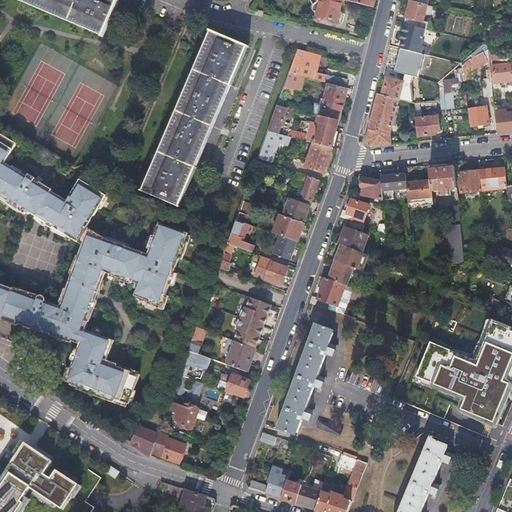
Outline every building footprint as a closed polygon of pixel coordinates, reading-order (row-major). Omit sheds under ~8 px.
[(28,0),(104,32),(117,0),(28,0)] [(340,12),(343,1),(339,0),(310,0),(309,2),(312,8),(311,10),(313,14),(317,15),(316,18),(337,23),(338,20),(340,20),(341,14),(340,12)] [(404,24),(426,30),(428,23),(423,22),(425,15),(430,16),(432,8),(410,2),(404,24)] [(353,26),(368,30),(369,23),(355,19),(353,26)] [(403,24),(399,42),(401,42),(400,49),(401,50),(415,53),(427,56),(429,49),(437,37),(435,36),(436,32),(426,30),(404,24),(403,24)] [(210,30),(141,190),(177,206),(189,179),(198,157),(225,95),(234,75),(246,45),(210,30)] [(464,74),(465,79),(488,60),(487,46),(484,45),(480,48),(480,54),(476,55),(465,64),(466,73),(464,74)] [(317,60),(319,55),(297,50),(288,74),(302,78),(309,58),(317,60)] [(412,63),(415,53),(401,50),(398,59),(412,63)] [(510,59),(503,56),(500,61),(506,61),(507,64),(491,65),(493,83),(511,81),(511,73),(511,60),(510,59)] [(310,80),(317,60),(309,58),(302,78),(304,78),(310,80)] [(438,84),(441,112),(454,110),(453,93),(459,93),(458,83),(465,79),(464,74),(464,70),(457,71),(447,79),(447,82),(444,82),(444,80),(438,84)] [(483,97),(492,96),(489,71),(485,71),(486,79),(481,80),(483,97)] [(302,78),(288,74),(284,87),(298,91),(300,91),(304,78),(302,78)] [(332,75),(330,83),(346,86),(348,79),(332,75)] [(386,78),(382,95),(399,100),(403,83),(404,79),(393,76),(392,80),(386,78)] [(319,116),(338,120),(347,88),(324,83),(318,106),(322,107),(319,116)] [(399,100),(382,95),(378,94),(366,142),(371,148),(391,145),(390,135),(399,100)] [(468,103),(470,127),(489,125),(487,107),(479,108),(479,102),(468,103)] [(314,115),(318,116),(319,116),(322,107),(318,106),(313,105),(311,114),(314,115)] [(414,106),(416,120),(418,138),(436,136),(436,132),(441,132),(439,117),(422,119),(420,105),(414,106)] [(286,108),(277,106),(268,131),(278,134),(285,112),(286,108)] [(311,114),(286,108),(285,112),(313,118),(314,115),(311,114)] [(498,132),(511,130),(511,112),(505,113),(505,110),(496,111),(498,132)] [(314,144),(331,148),(338,120),(319,116),(318,116),(316,124),(320,124),(314,144)] [(278,134),(268,131),(258,159),(269,163),(275,143),(285,145),(287,136),(278,134)] [(288,137),(307,142),(308,136),(290,132),(288,137)] [(135,296),(148,301),(147,303),(164,310),(169,296),(167,295),(170,285),(173,286),(178,273),(175,272),(180,258),(182,260),(191,236),(188,235),(189,233),(160,222),(154,236),(152,235),(148,248),(150,249),(148,254),(130,247),(130,245),(107,237),(106,238),(88,227),(92,220),(91,220),(93,215),(94,216),(106,197),(105,196),(106,195),(80,179),(67,200),(55,193),(35,180),(36,178),(29,174),(28,176),(5,163),(17,143),(0,133),(0,195),(13,203),(12,205),(29,214),(30,213),(42,220),(47,223),(46,225),(65,236),(66,235),(84,246),(82,251),(79,250),(71,274),(73,275),(72,280),(69,288),(66,287),(60,302),(62,303),(60,306),(50,303),(50,304),(45,302),(46,300),(46,299),(45,297),(43,296),(41,296),(23,290),(13,287),(13,289),(0,283),(0,319),(10,323),(17,325),(18,325),(19,324),(35,330),(36,328),(47,332),(80,344),(66,382),(71,383),(70,385),(94,394),(95,392),(130,404),(141,374),(117,366),(117,368),(111,366),(113,362),(108,360),(115,340),(86,330),(91,315),(92,316),(101,291),(105,280),(104,280),(106,273),(111,274),(111,276),(113,277),(134,284),(134,282),(139,283),(135,296)] [(331,150),(331,148),(314,144),(313,143),(305,168),(324,175),(324,173),(325,173),(327,167),(326,166),(329,155),(331,155),(332,150),(331,150)] [(429,170),(430,180),(431,192),(436,191),(437,197),(451,196),(450,190),(457,189),(455,167),(429,170)] [(482,190),(480,171),(472,172),(472,169),(467,170),(467,173),(459,174),(461,194),(482,192),(482,190)] [(506,169),(480,171),(482,190),(507,188),(506,169)] [(298,183),(306,186),(309,177),(301,175),(298,183)] [(382,198),(382,202),(393,201),(392,193),(407,192),(406,183),(405,175),(380,177),(380,181),(382,198)] [(306,186),(302,197),(312,201),(320,181),(309,177),(306,186)] [(361,195),(382,198),(380,181),(363,178),(362,180),(362,188),(361,195)] [(408,207),(433,204),(431,192),(430,180),(406,183),(407,192),(408,207)] [(283,216),(305,224),(310,209),(298,205),(298,203),(289,200),(283,216)] [(343,211),(340,218),(348,221),(351,222),(352,219),(363,222),(369,206),(351,200),(346,212),(343,211)] [(461,221),(459,207),(443,208),(445,223),(461,221)] [(239,219),(249,222),(251,214),(240,212),(239,219)] [(283,216),(281,215),(274,234),(280,237),(298,243),(305,224),(283,216)] [(501,225),(506,233),(511,229),(510,219),(501,225)] [(236,220),(231,232),(227,243),(253,252),(256,246),(241,240),(243,238),(237,236),(238,231),(244,234),(247,225),(236,220)] [(339,244),(341,245),(363,253),(369,236),(361,233),(363,226),(351,222),(348,221),(339,244)] [(379,225),(376,231),(386,235),(385,228),(379,225)] [(459,230),(448,231),(451,248),(461,247),(459,230)] [(401,241),(409,244),(408,232),(400,233),(401,241)] [(298,243),(280,237),(273,255),(291,261),(298,243)] [(329,280),(347,286),(354,268),(361,270),(366,254),(363,253),(341,245),(338,255),(335,254),(333,260),(335,261),(329,280)] [(496,246),(492,256),(511,264),(511,251),(496,245),(496,246)] [(232,256),(223,253),(219,267),(229,271),(232,264),(229,263),(232,256)] [(479,253),(470,260),(485,266),(488,257),(479,253)] [(263,256),(256,276),(282,286),(289,268),(273,262),(273,260),(263,256)] [(312,295),(309,303),(343,316),(350,297),(366,303),(369,294),(347,286),(329,280),(325,278),(318,298),(312,295)] [(511,286),(510,286),(503,301),(506,303),(511,305),(511,286)] [(350,297),(343,316),(356,320),(356,322),(358,322),(365,305),(374,309),(378,298),(369,294),(366,303),(350,297)] [(234,341),(256,349),(263,328),(271,305),(249,298),(246,308),(243,307),(242,309),(241,314),(239,319),(238,323),(236,328),(235,330),(237,331),(234,341)] [(492,298),(490,303),(500,307),(502,302),(492,298)] [(429,347),(417,376),(463,396),(458,407),(493,423),(510,383),(507,382),(511,370),(511,334),(509,333),(510,330),(490,322),(471,365),(429,347)] [(315,324),(278,429),(297,436),(303,418),(311,421),(312,415),(305,412),(314,386),(322,389),(324,382),(316,380),(326,354),(333,356),(336,350),(329,347),(335,331),(315,324)] [(206,330),(197,327),(188,351),(197,354),(206,330)] [(226,365),(247,373),(256,349),(234,341),(229,339),(224,354),(230,356),(226,365)] [(188,351),(180,374),(185,377),(190,362),(208,368),(211,359),(197,354),(188,351)] [(185,377),(180,374),(172,395),(180,398),(183,389),(188,391),(182,406),(173,402),(170,410),(173,411),(172,413),(176,415),(175,420),(180,422),(179,424),(192,429),(197,417),(205,420),(208,412),(194,407),(202,383),(193,379),(191,384),(186,382),(187,377),(185,377)] [(222,401),(244,409),(254,382),(233,375),(229,385),(222,383),(219,390),(225,392),(222,401)] [(317,429),(340,438),(343,432),(319,423),(317,429)] [(138,427),(132,443),(150,456),(151,453),(158,434),(138,427)] [(168,435),(159,431),(158,434),(151,453),(179,463),(186,445),(175,441),(175,443),(166,440),(168,435)] [(277,437),(263,432),(259,441),(273,446),(274,444),(277,437)] [(289,441),(277,437),(274,444),(287,448),(289,441)] [(449,445),(429,437),(398,511),(420,511),(429,492),(436,495),(439,489),(431,486),(442,461),(450,464),(452,458),(445,455),(449,445)] [(0,482),(0,511),(19,511),(29,497),(26,496),(32,488),(37,491),(58,505),(64,509),(72,497),(80,484),(58,469),(53,478),(46,474),(52,465),(55,461),(26,442),(0,482)] [(358,457),(343,452),(338,465),(351,471),(342,496),(338,495),(337,498),(330,496),(333,489),(331,487),(324,484),(315,511),(317,511),(347,511),(366,463),(357,460),(358,457)] [(315,455),(309,453),(306,463),(311,465),(315,455)] [(111,466),(107,471),(116,477),(120,472),(111,466)] [(249,490),(281,500),(287,481),(290,473),(276,468),(269,487),(251,482),(249,490)] [(296,505),(315,511),(324,484),(324,483),(315,479),(312,489),(306,487),(307,482),(303,480),(303,481),(302,483),(296,505)] [(281,500),(296,505),(302,483),(300,482),(298,485),(287,481),(281,500)] [(84,486),(80,484),(72,497),(75,499),(84,486)] [(205,506),(209,496),(197,492),(187,489),(179,511),(206,511),(207,510),(204,510),(205,506)] [(58,505),(37,491),(35,494),(56,508),(58,505)] [(23,511),(32,499),(29,497),(19,511),(23,511)]
